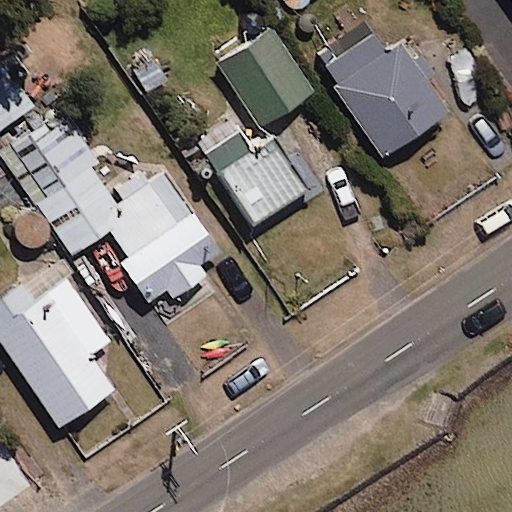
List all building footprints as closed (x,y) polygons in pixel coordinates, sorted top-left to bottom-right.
[(59,14),(29,30),(46,62),(77,46),(59,14)] [(314,91),(272,28),(218,64),(260,127),(314,91)] [(375,35),(326,66),(335,81),(330,84),(378,158),(446,115),(400,43),(386,52),(375,35)] [(41,152),(76,125),(61,106),(26,133),(41,152)] [(76,125),(41,152),(65,184),(100,157),(76,125)] [(254,152),(241,132),(191,164),(199,176),(214,166),(252,225),(307,190),(274,139),(254,152)] [(41,152),(26,133),(0,152),(0,153),(8,164),(0,172),(0,197),(21,182),(38,204),(65,184),(41,152)] [(225,260),(161,171),(99,216),(128,255),(120,260),(156,310),(225,260)] [(109,341),(55,261),(0,297),(0,340),(58,427),(111,391),(87,355),(109,341)]
